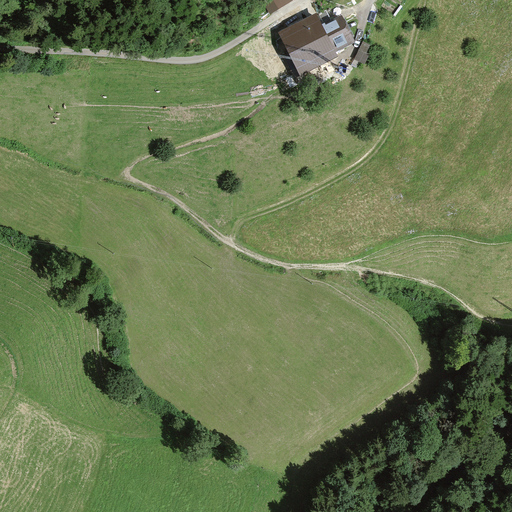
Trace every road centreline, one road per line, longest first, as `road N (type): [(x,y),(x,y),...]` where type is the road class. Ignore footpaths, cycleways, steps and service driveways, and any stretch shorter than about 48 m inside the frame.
road 1 (track): [(427,0),(400,111),(377,155),(315,196),(244,222),(235,243),(272,264),(425,284),(472,313)]
road 2 (track): [(0,48),(206,58),(313,0)]
